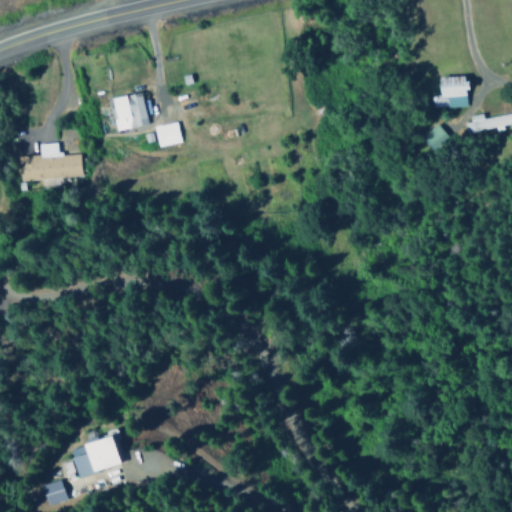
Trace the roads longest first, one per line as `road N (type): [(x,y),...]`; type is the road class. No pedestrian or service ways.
road 1 (residential): [(0,290),(28,308),(53,309),(90,306),(146,281),(168,284),(219,307),(257,350),(299,449),(353,511),(274,506),(173,469),(128,469)]
road 2 (secondary): [(0,47),(161,0)]
